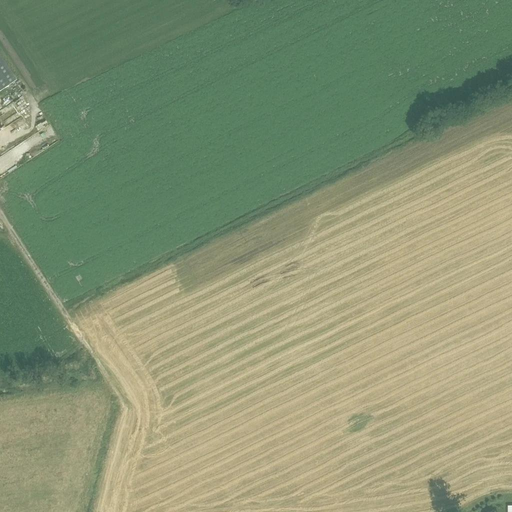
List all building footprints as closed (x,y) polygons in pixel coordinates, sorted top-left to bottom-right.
[(0,90),(18,79),(0,52),(0,90)] [(25,80),(18,83),(21,91),(28,89),(25,80)] [(32,98),(30,92),(17,96),(15,90),(6,93),(11,106),(32,98)] [(24,137),(49,120),(41,108),(14,126),(13,124),(7,128),(8,130),(0,135),(0,148),(13,140),(11,137),(20,131),(24,137)] [(15,146),(16,148),(10,152),(18,164),(37,152),(28,138),(15,146)] [(0,167),(4,171),(10,165),(5,159),(0,163),(0,167)]
